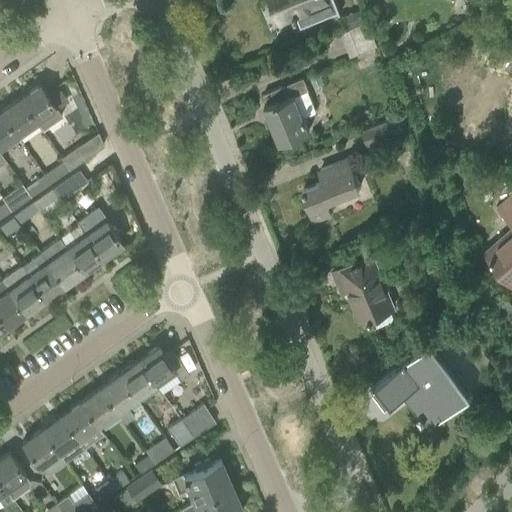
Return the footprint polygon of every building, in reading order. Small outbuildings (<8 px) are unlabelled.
[(273,0),(282,21),(294,16),(295,18),(298,16),(296,12),(306,8),(311,21),(337,10),(339,13),(340,13),(334,0),(273,0)] [(346,17),(350,27),(364,21),(360,11),(346,17)] [(366,22),(340,32),(349,56),(353,54),(375,45),(366,22)] [(303,77),(282,86),(263,93),(267,103),(264,105),(279,143),(308,131),(302,117),(315,112),(306,90),(308,90),(303,77)] [(19,98),(35,121),(41,130),(61,115),(39,83),(19,98)] [(56,91),(50,95),(57,105),(58,106),(64,102),(56,91)] [(35,121),(19,98),(0,110),(0,111),(16,134),(35,121)] [(0,111),(0,145),(16,134),(0,111)] [(396,118),(362,132),(367,147),(402,133),(396,118)] [(80,143),(61,157),(63,160),(69,168),(88,155),(80,143)] [(347,158),(339,162),(320,169),(324,180),(302,189),(314,219),(330,213),(325,201),(359,188),(347,158)] [(63,160),(48,171),(54,179),(69,168),(63,160)] [(447,164),(449,174),(458,173),(456,162),(447,164)] [(78,168),(51,187),(57,195),(61,200),(87,181),(86,179),(78,168)] [(40,176),(24,187),(30,196),(46,185),(40,176)] [(30,196),(24,187),(21,182),(1,196),(5,201),(11,209),(30,196)] [(51,187),(38,197),(43,205),(57,195),(51,187)] [(505,217),(510,213),(511,215),(511,228),(485,252),(511,283),(511,196),(498,208),(505,217)] [(38,197),(31,201),(37,209),(42,215),(48,211),(43,205),(38,197)] [(26,204),(12,214),(18,222),(32,212),(26,204)] [(81,221),(78,223),(85,234),(102,257),(122,242),(98,209),(81,221)] [(12,214),(0,222),(0,226),(5,233),(19,224),(18,223),(12,214)] [(66,247),(82,270),(102,257),(85,234),(78,223),(68,230),(75,240),(66,247)] [(59,237),(39,251),(46,261),(63,284),(82,270),(66,247),(59,237)] [(372,256),(350,265),(332,272),(340,293),(349,289),(355,304),(353,305),(360,320),(368,317),(369,321),(371,320),(374,327),(392,319),(374,272),(377,271),(372,256)] [(46,261),(27,275),(44,298),(63,284),(46,261)] [(20,265),(1,278),(9,289),(8,289),(25,312),(44,298),(27,275),(20,265)] [(0,318),(5,326),(25,312),(8,289),(9,289),(1,278),(0,279),(0,318)] [(394,368),(375,382),(390,403),(403,394),(418,414),(417,415),(421,420),(422,419),(428,426),(459,402),(460,403),(468,396),(467,396),(470,394),(430,341),(402,361),(399,357),(397,358),(401,363),(394,368)] [(172,370),(179,380),(188,374),(171,350),(165,354),(157,345),(137,359),(154,383),(172,370)] [(154,383),(137,359),(118,373),(135,396),(154,383)] [(118,373),(99,387),(115,410),(123,422),(133,415),(125,403),(135,396),(118,373)] [(115,410),(99,387),(80,400),(96,424),(115,410)] [(80,400),(61,414),(77,438),(84,447),(103,434),(96,424),(80,400)] [(203,402),(186,413),(179,417),(191,436),(215,421),(203,402)] [(61,414),(41,428),(58,451),(65,461),(84,447),(77,438),(61,414)] [(191,436),(179,417),(166,425),(178,444),(191,436)] [(41,428),(21,442),(33,458),(38,466),(42,472),(49,472),(65,461),(58,451),(41,428)] [(147,455),(153,463),(173,449),(163,436),(143,450),(146,454),(147,455)] [(25,474),(20,468),(8,451),(0,457),(0,481),(5,488),(25,474)] [(146,454),(133,463),(134,464),(139,473),(153,463),(147,455),(146,454)] [(195,469),(181,475),(173,479),(178,490),(187,486),(193,500),(231,485),(220,459),(210,463),(208,458),(193,464),(195,469)] [(151,469),(125,487),(134,499),(135,500),(160,483),(151,469)] [(122,470),(107,480),(114,490),(127,480),(128,479),(122,470)] [(107,480),(88,494),(88,495),(94,503),(114,490),(107,480)] [(0,481),(0,502),(2,505),(12,498),(5,488),(0,481)] [(81,484),(66,494),(72,502),(86,492),(81,484)] [(231,485),(193,500),(182,507),(184,511),(238,511),(242,511),(231,485)] [(125,487),(114,494),(115,495),(123,506),(134,499),(125,487)] [(65,495),(54,503),(59,511),(80,511),(94,503),(88,495),(72,506),(65,495)] [(42,511),(59,511),(54,503),(42,511)]
